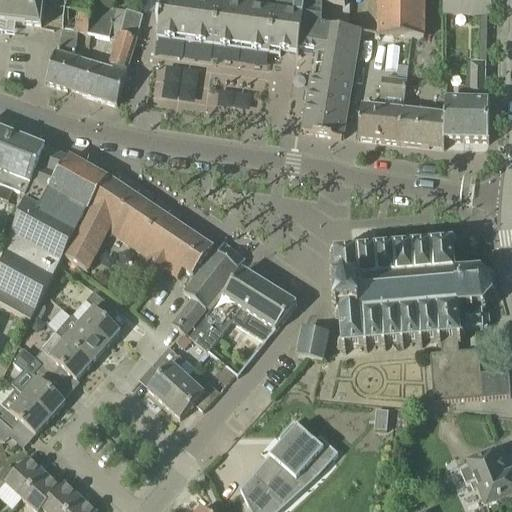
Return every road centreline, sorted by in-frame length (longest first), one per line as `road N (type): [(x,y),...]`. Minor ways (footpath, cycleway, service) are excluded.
road 1 (residential): [(510,199),(136,142),(0,105)]
road 2 (residential): [(134,511),(71,452),(68,434),(98,398),(115,398),(186,456)]
road 3 (residential): [(186,456),(301,319)]
